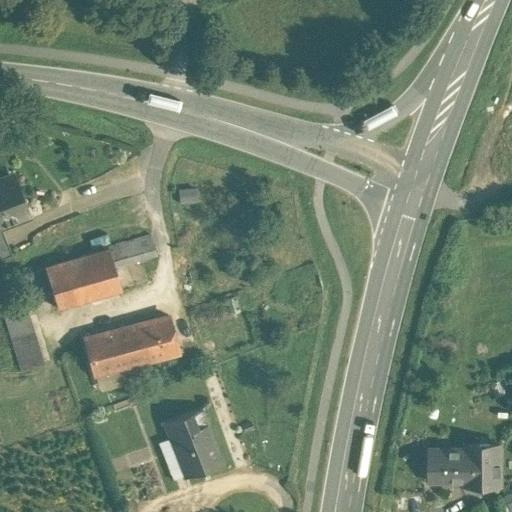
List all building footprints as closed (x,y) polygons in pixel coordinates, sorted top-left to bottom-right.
[(6,177),(0,179),(0,226),(1,226),(24,217),(7,173),(5,174),(6,177)] [(1,226),(0,226),(0,257),(11,253),(1,226)] [(150,234),(109,247),(113,259),(123,256),(125,263),(156,253),(150,234)] [(109,247),(45,266),(57,307),(121,288),(113,259),(109,247)] [(45,266),(28,271),(35,293),(39,291),(45,310),(57,307),(45,266)] [(24,299),(1,306),(21,370),(44,362),(24,299)] [(168,315),(135,323),(145,359),(178,351),(168,315)] [(135,323),(85,337),(95,373),(145,359),(135,323)] [(202,406),(165,420),(186,475),(220,462),(206,425),(209,424),(202,406)] [(465,444),(465,448),(428,448),(428,481),(465,481),(465,484),(501,484),(501,444),(465,444)]
